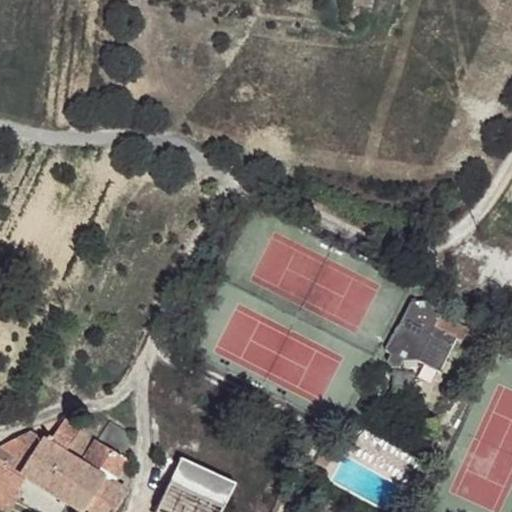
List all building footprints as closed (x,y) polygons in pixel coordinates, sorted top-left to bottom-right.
[(422,319),(402,320),(378,373),(385,383),(385,387),(388,390),(395,390),(398,382),(414,379),(430,346),(434,336),(422,319)] [(451,358),(430,346),(414,379),(435,392),(451,358)] [(82,431),(65,420),(53,437),(47,434),(43,438),(31,432),(0,446),(13,452),(11,461),(0,458),(0,510),(5,511),(11,511),(25,478),(68,505),(90,470),(68,455),(82,431)] [(97,440),(82,431),(68,455),(90,470),(68,505),(77,511),(114,511),(127,492),(114,485),(129,460),(131,434),(110,421),(97,440)] [(336,449),(324,444),(314,463),(327,470),(336,449)] [(234,492),(180,466),(172,483),(226,507),(234,492)] [(223,511),(226,507),(172,483),(157,511),(223,511)]
